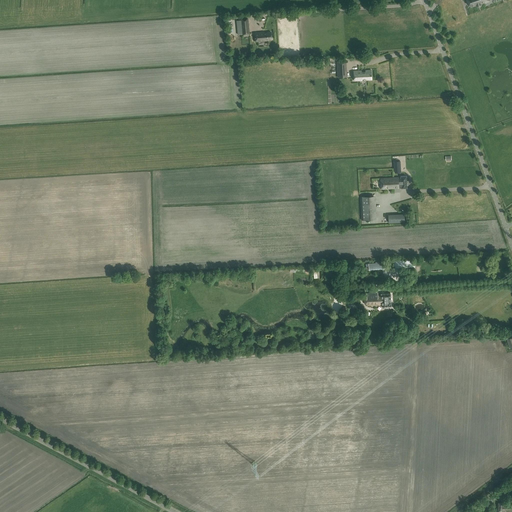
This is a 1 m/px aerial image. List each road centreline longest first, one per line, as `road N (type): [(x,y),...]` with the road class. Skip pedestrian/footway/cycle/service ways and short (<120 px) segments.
road 1 (tertiary): [(511,244),(424,0)]
road 2 (unclassified): [(0,417),(175,511)]
